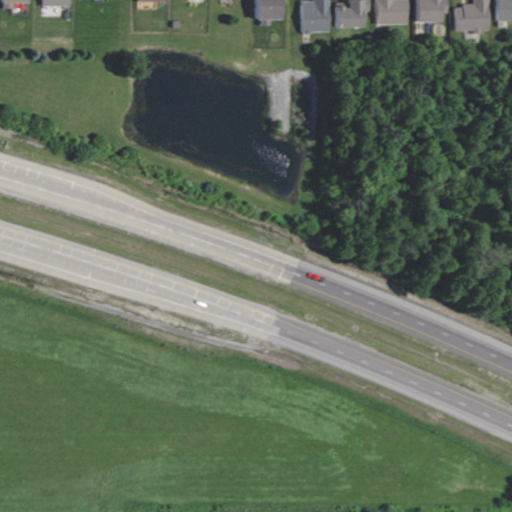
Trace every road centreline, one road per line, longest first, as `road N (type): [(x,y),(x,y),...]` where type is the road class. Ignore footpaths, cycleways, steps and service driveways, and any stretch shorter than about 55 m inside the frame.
road 1 (motorway): [(0,237),(277,324)]
road 2 (motorway): [(277,324),(511,422)]
road 3 (motorway): [(298,272),(62,188)]
road 4 (motorway): [(511,361),(298,272)]
